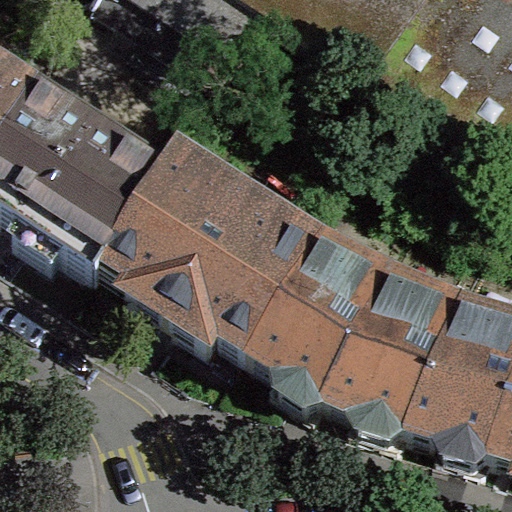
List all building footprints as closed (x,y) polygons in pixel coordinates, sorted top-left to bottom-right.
[(262,30),(221,4),(214,0),(85,0),(96,7),(89,17),(218,99),(262,30)] [(511,0),(224,0),(221,4),(262,30),(511,190),(511,0)] [(0,96),(0,160),(29,115),(0,96)] [(94,291),(102,279),(165,180),(169,174),(139,155),(125,177),(57,133),(65,121),(37,103),(29,115),(0,160),(0,231),(18,243),(12,252),(31,264),(51,277),(57,268),(94,291)] [(245,371),(308,272),(263,243),(272,229),(220,195),(211,209),(165,180),(102,279),(131,298),(124,308),(126,309),(125,311),(144,323),(206,363),(208,361),(210,362),(216,352),(245,371)] [(309,271),(308,272),(245,371),(275,390),(269,400),(270,404),(275,407),(313,431),(319,419),(380,306),(387,293),(349,274),(341,288),(309,271)] [(353,447),(397,460),(402,448),(452,338),(459,323),(457,322),(456,323),(419,307),(412,322),(380,306),(319,419),(351,433),(347,442),(348,445),(353,447)] [(402,448),(436,458),(434,467),(436,471),(441,473),(482,484),(486,473),(511,402),(511,340),(492,334),(487,350),(452,338),(402,448)] [(511,402),(486,473),(511,480),(511,402)]
